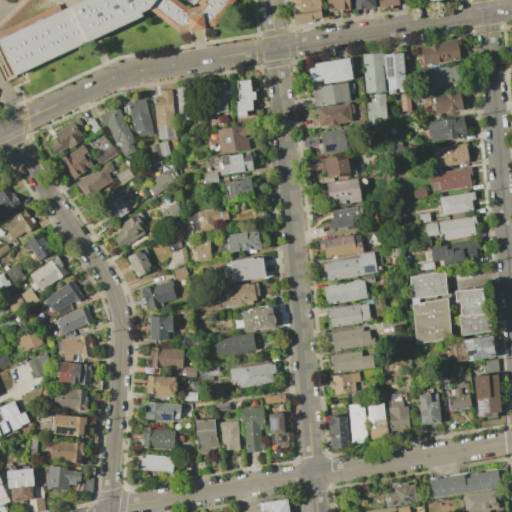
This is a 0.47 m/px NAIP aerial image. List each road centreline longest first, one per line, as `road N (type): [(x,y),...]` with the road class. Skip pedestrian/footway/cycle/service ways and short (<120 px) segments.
road 1 (residential): [(0,130),(138,70),(511,8)]
road 2 (residential): [(269,0),(316,511)]
road 3 (residential): [(100,511),(511,440)]
road 4 (residential): [(3,129),(96,262),(119,310),(105,511)]
road 5 (residential): [(484,0),(511,312)]
